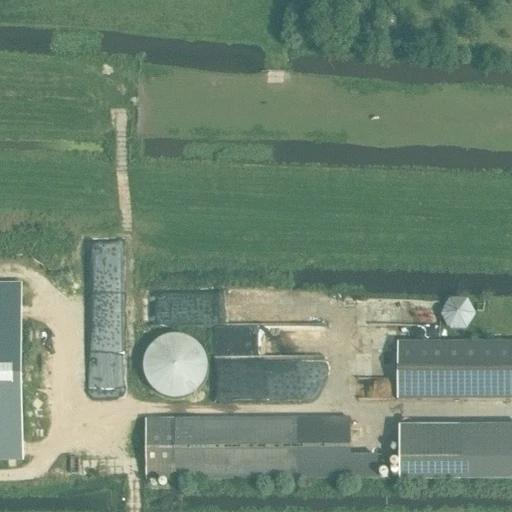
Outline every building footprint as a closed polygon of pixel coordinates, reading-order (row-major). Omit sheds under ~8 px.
[(0,459),(22,459),(21,366),(21,284),(0,284),(0,459)] [(448,332),(465,332),(475,316),(466,300),(449,300),(440,316),(448,332)] [(143,359),(142,369),(143,378),(148,387),(154,394),(163,399),(172,401),(182,400),(191,397),(199,390),(204,382),(207,373),(206,363),(203,353),(197,346),(190,340),(181,337),(171,336),(162,339),(154,343),(147,351),(143,359)] [(397,402),(511,401),(511,344),(397,345),(397,402)] [(350,458),(350,420),(177,421),(145,422),(145,482),(177,481),(377,480),(377,457),(350,458)] [(399,483),(462,482),(511,481),(511,427),(462,428),(398,428),(399,483)]
